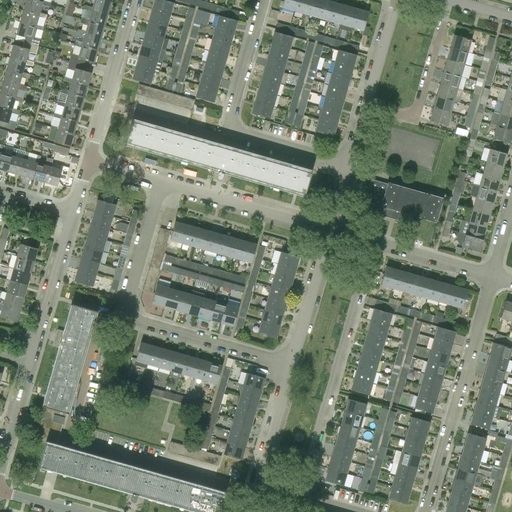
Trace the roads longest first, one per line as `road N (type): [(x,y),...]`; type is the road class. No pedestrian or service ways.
road 1 (residential): [(257,490),(78,442),(72,433),(105,313),(126,303)]
road 2 (residential): [(301,496),(376,240)]
road 3 (residential): [(349,160),(242,131),(236,122),(265,0)]
road 4 (residential): [(425,511),(493,276)]
road 5 (residential): [(290,366),(142,321),(126,303)]
road 6 (residential): [(330,227),(161,179)]
road 7 (residential): [(364,107),(408,118),(419,109),(449,0)]
road 8 (residential): [(88,161),(135,0)]
road 9 (residential): [(290,366),(330,227)]
road 10 (residential): [(37,339),(74,211)]
road 11 (unknown): [(107,97),(180,121),(236,122)]
road 12 (residential): [(126,303),(161,179)]
road 13 (residential): [(493,276),(376,240)]
road 14 (residential): [(258,484),(290,366)]
